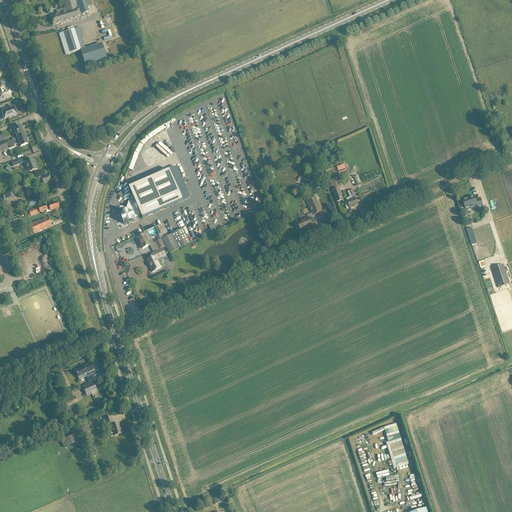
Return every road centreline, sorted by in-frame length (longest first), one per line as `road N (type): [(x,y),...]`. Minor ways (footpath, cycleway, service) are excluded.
road 1 (unclassified): [(116,336),(511,155)]
road 2 (secondary): [(186,91),(388,0)]
road 3 (secondary): [(173,511),(116,336)]
road 4 (unclassified): [(0,389),(116,336)]
